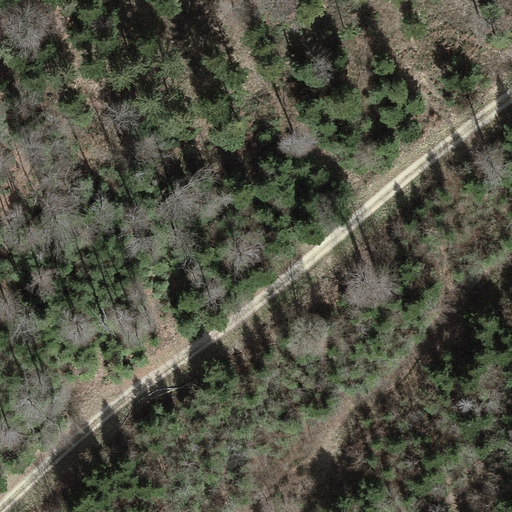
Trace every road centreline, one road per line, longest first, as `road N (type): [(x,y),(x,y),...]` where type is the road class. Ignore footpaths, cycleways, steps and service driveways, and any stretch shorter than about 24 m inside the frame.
road 1 (track): [(511,98),(230,326)]
road 2 (track): [(0,506),(230,326)]
